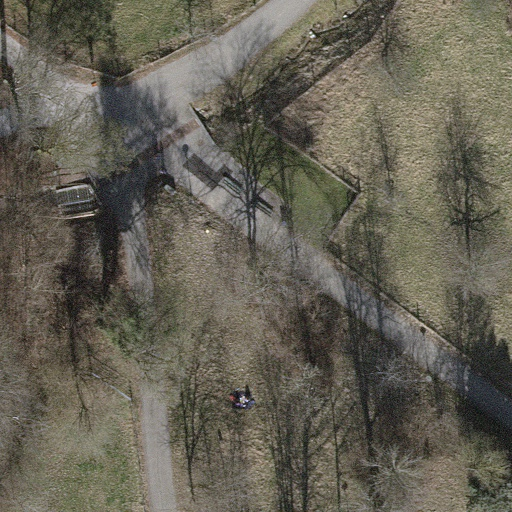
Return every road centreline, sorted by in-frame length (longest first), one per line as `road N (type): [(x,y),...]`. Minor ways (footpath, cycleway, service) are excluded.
road 1 (track): [(511,413),(168,157),(110,133),(0,44)]
road 2 (track): [(165,511),(136,236),(110,133)]
